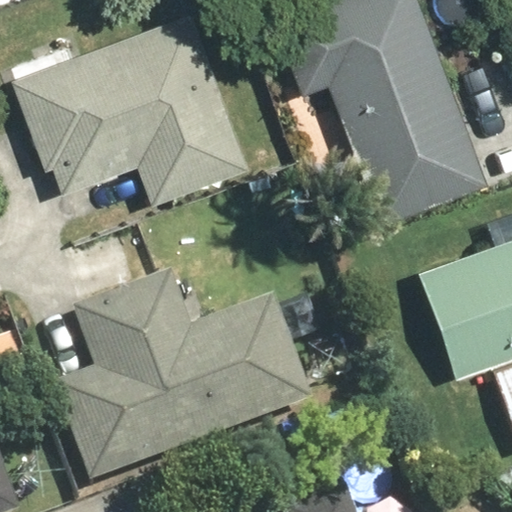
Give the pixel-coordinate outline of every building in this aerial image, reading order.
[(374,220),(477,175),(401,0),(285,0),(258,12),(295,96),(317,87),(374,220)] [(246,163),(186,1),(1,70),(37,168),(43,166),(55,196),(133,167),(145,201),(246,163)] [(492,242),(414,267),(450,382),(490,370),(511,440),(511,207),(484,217),(492,242)] [(90,366),(47,382),(84,484),(315,401),(276,294),(186,327),(166,273),(69,308),(90,366)] [(0,511),(10,509),(0,481),(0,511)] [(348,511),(340,487),(274,511),(348,511)]
